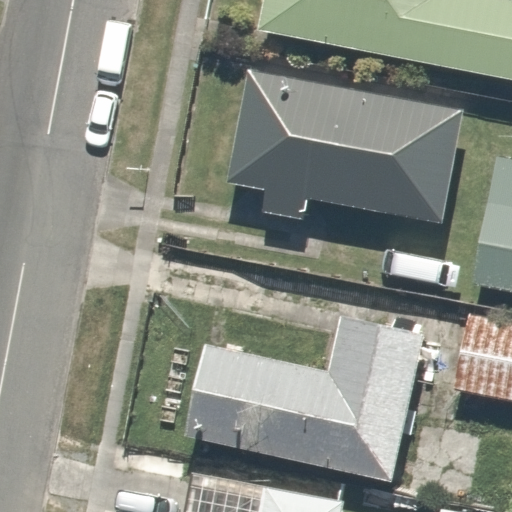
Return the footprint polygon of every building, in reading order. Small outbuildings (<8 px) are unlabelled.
[(511,0),(272,0),(267,30),(511,78),(511,0)] [(451,227),(472,111),(252,72),(231,185),(267,192),(263,212),(311,221),(314,202),(451,227)] [(511,162),(490,160),(475,284),(511,288),(511,162)] [(511,321),(471,314),(457,388),(511,398),(511,321)] [(397,487),(431,339),(352,321),(341,368),(211,339),(188,440),(397,487)] [(345,511),(346,505),(269,492),(265,511),(345,511)]
